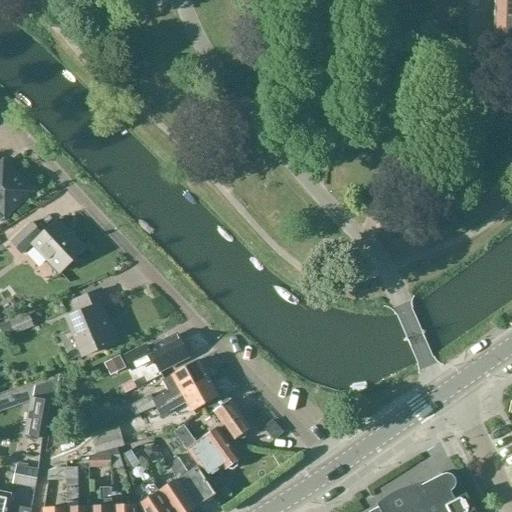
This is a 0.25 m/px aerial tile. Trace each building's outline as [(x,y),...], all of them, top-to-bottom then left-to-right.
[(511,0),(495,0),(495,12),(492,11),(492,18),(511,18),(511,0)] [(511,18),(492,18),(492,25),(495,25),(494,37),(511,38),(511,18)] [(0,211),(5,217),(31,193),(4,164),(0,167),(0,211)] [(61,273),(85,250),(58,222),(43,237),(31,224),(12,243),(23,256),(34,245),(61,273)] [(84,357),(117,343),(111,329),(109,329),(101,309),(107,306),(101,291),(73,303),(78,314),(68,319),(84,357)] [(177,336),(148,350),(146,347),(125,358),(132,371),(153,360),(159,372),(188,358),(177,336)] [(126,368),(120,356),(104,364),(110,376),(126,368)] [(167,403),(209,379),(199,361),(163,382),(168,392),(162,396),(162,395),(153,400),(150,396),(130,407),(136,416),(156,408),(167,403)] [(193,413),(220,397),(209,379),(167,403),(156,408),(161,418),(187,403),(193,413)] [(36,387),(24,436),(43,440),(50,406),(53,406),(59,380),(36,387)] [(212,416),(216,413),(235,441),(238,439),(242,440),(245,439),(247,436),(248,432),(251,430),(231,401),(230,401),(227,396),(207,410),(212,416)] [(226,470),(227,469),(228,470),(232,471),(238,468),(239,463),(238,462),(240,460),(219,430),(207,438),(204,434),(196,439),(186,425),(175,433),(188,451),(190,450),(209,479),(224,468),(226,470)] [(119,427),(91,435),(97,455),(125,447),(119,427)] [(130,449),(123,454),(130,471),(140,464),(138,460),(132,451),(131,451),(130,449)] [(173,458),(168,449),(160,453),(166,462),(173,458)] [(119,456),(111,456),(112,469),(124,469),(119,457),(119,456)] [(168,464),(179,480),(197,508),(205,503),(209,504),(213,501),(213,498),(216,495),(198,467),(188,474),(177,458),(168,464)] [(16,466),(16,467),(18,467),(15,482),(13,481),(13,485),(35,489),(39,470),(16,466)] [(66,481),(66,468),(57,469),(49,471),(48,481),(66,481)] [(73,468),(66,468),(66,481),(66,489),(67,489),(67,510),(67,511),(90,511),(90,508),(79,509),(78,468),(73,468)] [(475,511),(466,494),(455,500),(451,493),(455,489),(456,484),(455,479),(454,477),(452,476),(450,475),(447,474),(444,474),(431,481),(430,479),(422,482),(414,485),(403,489),(390,496),(386,498),(381,502),(377,507),(373,511),(372,511),(475,511)] [(160,493),(159,493),(171,511),(194,511),(194,510),(197,508),(179,480),(160,493)] [(143,511),(171,511),(159,493),(160,493),(152,481),(142,488),(150,500),(140,506),(143,511)] [(113,489),(101,489),(101,508),(90,508),(90,511),(113,511),(113,508),(113,489)] [(0,511),(8,511),(10,506),(12,498),(0,495),(0,511)]
